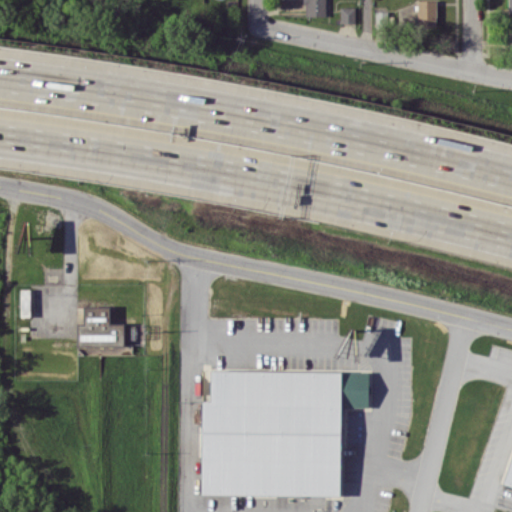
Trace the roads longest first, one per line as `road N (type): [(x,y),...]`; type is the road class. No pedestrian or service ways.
road 1 (motorway): [(511,176),(354,138),(0,76)]
road 2 (motorway): [(0,136),(203,167),(511,235)]
road 3 (tertiary): [(168,248),(511,328)]
road 4 (residential): [(257,23),(511,78)]
road 5 (tertiary): [(0,184),(78,199),(168,248)]
